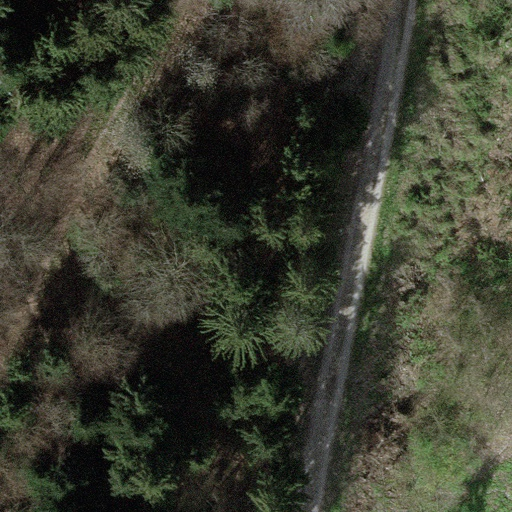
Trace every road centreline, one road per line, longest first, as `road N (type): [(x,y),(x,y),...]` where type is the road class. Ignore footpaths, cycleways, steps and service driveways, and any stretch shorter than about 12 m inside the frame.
road 1 (track): [(315,511),(411,0)]
road 2 (track): [(0,351),(182,0)]
